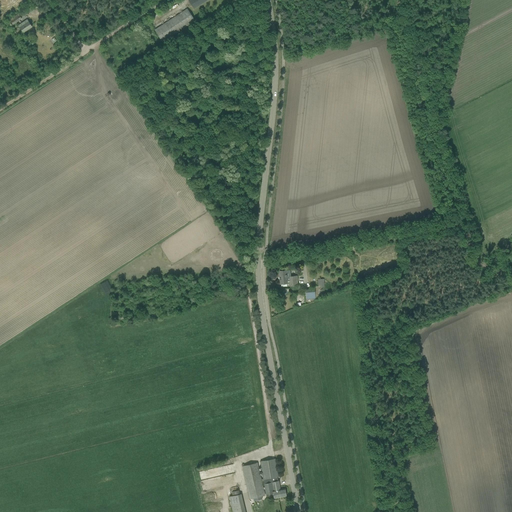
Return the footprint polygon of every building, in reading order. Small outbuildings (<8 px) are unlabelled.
[(205,0),(189,0),(188,0),(193,8),(205,0)] [(155,30),(163,42),(195,21),(187,9),(155,30)] [(18,14),(9,20),(13,25),(21,19),(18,14)] [(23,33),(32,27),(27,20),(21,24),(22,25),(20,27),(23,33)] [(286,277),(286,270),(279,271),(280,284),(287,283),(287,280),(290,280),(290,287),(296,286),(295,276),(286,277)] [(314,289),(305,289),(306,299),(315,299),(314,289)] [(278,481),(277,477),(278,477),(275,459),(260,461),(263,479),(261,479),(257,463),(242,466),(249,499),(253,498),(254,501),(262,499),(262,496),(264,496),(263,489),(265,489),(266,494),(273,493),(274,498),(286,496),(285,488),(280,489),(279,480),(278,481)] [(229,497),(231,505),(243,502),(241,494),(229,497)]
